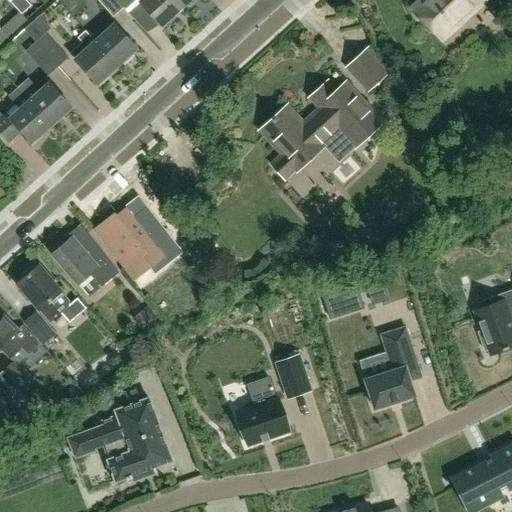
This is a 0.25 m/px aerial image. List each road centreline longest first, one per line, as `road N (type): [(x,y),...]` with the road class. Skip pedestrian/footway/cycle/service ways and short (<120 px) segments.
road 1 (residential): [(142,511),(392,453),(511,393)]
road 2 (residential): [(0,246),(269,0)]
